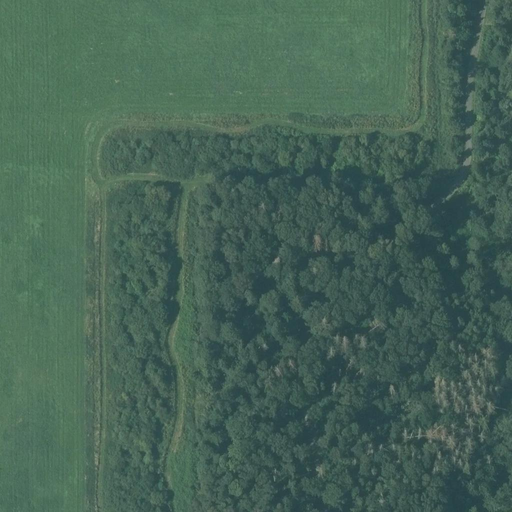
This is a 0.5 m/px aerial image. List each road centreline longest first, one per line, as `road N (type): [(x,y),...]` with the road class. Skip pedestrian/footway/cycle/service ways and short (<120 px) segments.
road 1 (unclassified): [(320,511),(301,392),(310,324),(333,287),(455,185),(466,156),(468,72),(482,0)]
road 2 (track): [(182,200),(176,185),(109,179),(102,186),(100,511)]
road 3 (track): [(449,190),(434,181),(204,180),(182,200)]
